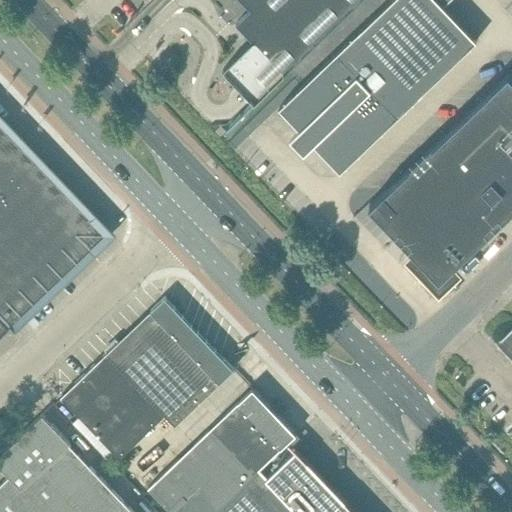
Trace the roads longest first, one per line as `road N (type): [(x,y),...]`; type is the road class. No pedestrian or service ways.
road 1 (secondary): [(218,200),(28,0)]
road 2 (secondary): [(0,40),(184,233)]
road 3 (unclassified): [(0,408),(184,233)]
road 4 (secondary): [(391,383),(218,200)]
road 5 (secondary): [(184,233),(357,413)]
road 6 (secondary): [(511,509),(391,383)]
road 7 (unclassified): [(511,267),(391,383)]
road 8 (secondary): [(357,413),(451,511)]
